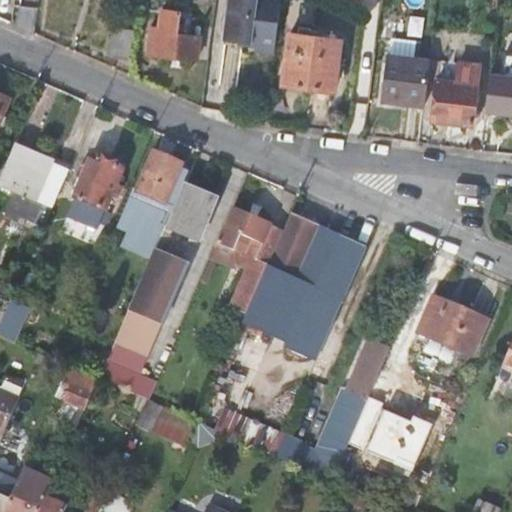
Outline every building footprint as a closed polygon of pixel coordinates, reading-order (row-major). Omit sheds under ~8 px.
[(275,54),(281,0),(229,0),(224,44),(236,46),(248,36),(260,51),(275,54)] [(161,26),(150,25),(147,53),(197,59),(200,36),(179,34),(181,12),(163,9),(161,26)] [(110,54),(130,58),(134,31),(115,27),(110,54)] [(289,32),(283,84),(336,91),(342,39),(289,32)] [(382,99),(424,104),(430,60),(413,58),(415,40),(390,37),(388,55),(387,55),(382,99)] [(504,75),(489,73),(485,111),(511,114),(511,55),(506,55),(504,75)] [(479,66),(440,61),(433,121),(472,125),(479,66)] [(0,96),(0,118),(8,100),(0,96)] [(42,204),(53,209),(70,170),(54,164),(56,160),(18,145),(0,185),(21,194),(13,212),(34,221),(42,204)] [(123,244),(153,257),(166,226),(189,172),(180,169),(182,165),(154,153),(137,191),(128,187),(112,223),(129,231),(123,244)] [(81,165),(77,173),(83,176),(74,197),(107,211),(125,169),(117,165),(118,161),(104,155),(102,158),(92,154),(86,168),(81,165)] [(219,203),(185,188),(168,227),(166,226),(153,257),(115,342),(127,347),(148,356),(188,265),(168,256),(174,242),(172,234),(174,230),(201,242),(219,203)] [(231,306),(247,314),(284,228),(233,207),(213,253),(233,262),(238,250),(247,253),(253,240),(263,244),(255,261),(251,259),(231,306)] [(286,350),(316,363),(366,247),(291,214),(284,228),(247,314),(242,325),(288,345),(286,350)] [(0,294),(0,331),(13,301),(0,294)] [(452,365),(459,350),(472,356),(487,322),(434,298),(419,332),(429,337),(423,352),(452,365)] [(30,307),(13,301),(0,331),(0,336),(15,343),(30,307)] [(43,332),(61,341),(63,336),(70,319),(73,313),(55,305),(43,332)] [(73,340),(63,336),(61,341),(53,360),(63,364),(73,340)] [(303,443),(284,435),(275,456),(293,465),(332,481),(347,445),(368,398),(390,349),(370,340),(346,392),(341,389),(314,450),(302,446),(303,443)] [(511,341),(501,368),(511,373),(511,341)] [(115,342),(107,360),(119,365),(127,347),(115,342)] [(95,372),(100,361),(74,349),(69,360),(95,372)] [(34,365),(66,378),(71,368),(63,364),(53,360),(39,354),(34,365)] [(119,365),(107,360),(99,380),(148,401),(156,382),(145,377),(119,365)] [(161,370),(150,366),(145,377),(156,382),(161,370)] [(58,398),(85,410),(99,380),(71,368),(66,378),(58,398)] [(496,379),(511,385),(511,373),(501,368),(496,379)] [(20,397),(0,388),(0,435),(3,437),(20,397)] [(368,398),(347,445),(361,451),(382,404),(368,398)] [(150,432),(186,447),(197,423),(161,407),(148,401),(137,426),(150,432)] [(366,452),(411,473),(430,432),(384,411),(366,452)] [(254,422),(245,444),(275,456),(284,435),(254,422)] [(0,480),(0,511),(7,511),(25,472),(11,466),(8,472),(4,471),(0,480)] [(71,476),(59,470),(53,483),(40,511),(66,511),(73,497),(64,493),(71,476)] [(40,511),(53,483),(26,471),(25,472),(7,511),(40,511)] [(81,511),(98,511),(108,491),(94,484),(81,511)] [(129,511),(133,504),(109,489),(108,491),(98,511),(129,511)] [(472,511),(499,511),(501,509),(478,500),(472,511)]
